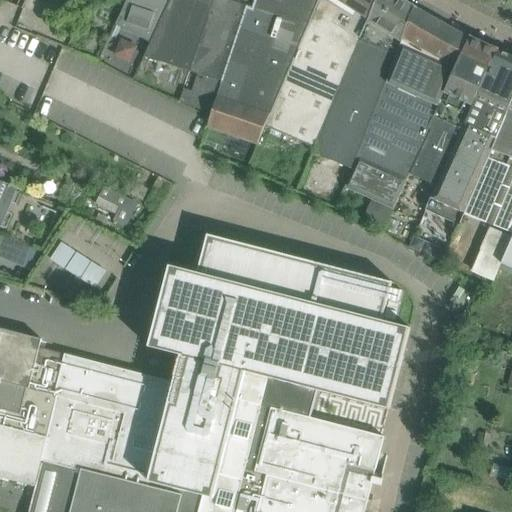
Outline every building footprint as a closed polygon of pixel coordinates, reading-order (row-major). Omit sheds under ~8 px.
[(170,0),(127,0),(115,26),(149,43),(169,1),(170,2),(170,0)] [(214,0),(170,0),(170,2),(169,1),(149,43),(143,58),(190,73),(208,20),(214,0)] [(214,0),(208,20),(190,73),(196,75),(190,92),(184,90),(177,105),(211,119),(245,11),(252,13),(256,0),(214,0)] [(319,0),(256,0),(252,13),(245,11),(211,119),(207,129),(257,146),(264,130),(309,25),(319,0)] [(370,23),(377,0),(319,0),(309,25),(264,130),(314,150),(370,23)] [(404,44),(416,8),(402,0),(377,0),(370,23),(314,150),(312,155),(354,172),(404,44)] [(446,90),(469,37),(458,32),(416,8),(404,44),(354,172),(347,189),(394,211),(412,176),(425,148),(431,132),(427,130),(446,90)] [(477,97),(497,50),(469,37),(446,90),(427,130),(431,132),(425,148),(412,176),(435,186),(453,148),(475,97),(477,97)] [(503,127),(511,103),(511,57),(497,50),(477,97),(475,97),(453,148),(435,186),(428,200),(425,210),(459,225),(463,214),(464,215),(503,127)] [(511,103),(503,127),(464,215),(511,233),(511,103)] [(114,219),(127,226),(138,203),(105,185),(99,196),(121,207),(114,219)] [(0,477),(35,486),(41,461),(81,471),(69,511),(364,511),(372,483),(381,485),(383,479),(374,477),(384,437),(311,417),(317,391),(390,410),(411,329),(383,321),(393,283),(208,235),(198,274),(170,266),(149,347),(182,356),(175,383),(40,348),(42,339),(0,328),(0,477)] [(446,251),(413,236),(408,248),(441,262),(446,251)] [(511,240),(502,264),(511,268),(511,240)] [(58,244),(49,263),(98,285),(107,267),(58,244)]
